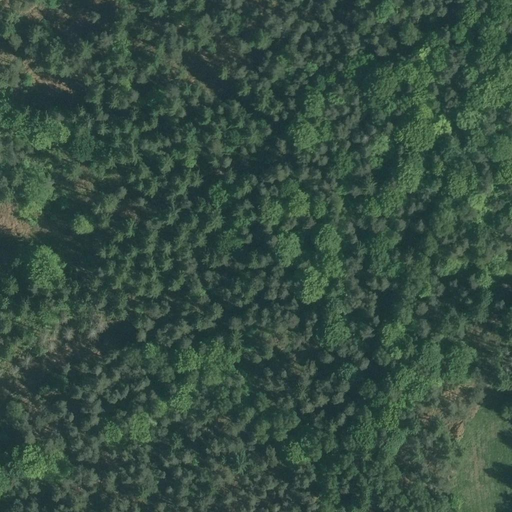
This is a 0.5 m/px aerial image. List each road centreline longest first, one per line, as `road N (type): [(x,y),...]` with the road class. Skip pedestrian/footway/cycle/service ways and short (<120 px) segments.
road 1 (track): [(313,511),(511,17)]
road 2 (track): [(266,146),(337,70),(412,26),(491,0)]
